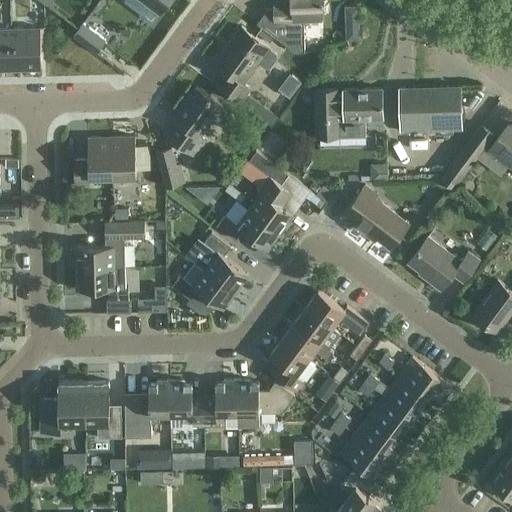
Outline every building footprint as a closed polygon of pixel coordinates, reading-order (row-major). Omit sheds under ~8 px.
[(144,0),(159,11),(166,0),(144,0)] [(294,51),(303,51),(302,17),(322,17),(321,0),(290,0),(291,1),(274,1),(274,8),(267,8),(256,22),(262,27),(274,36),(294,51)] [(356,5),(344,6),(346,37),(358,36),(356,5)] [(73,35),(95,52),(105,39),(83,22),(73,35)] [(242,82),(257,62),(262,66),(268,67),(275,57),(273,51),(268,47),(268,46),(267,45),(255,36),(240,25),(214,61),(225,69),(215,82),(240,100),(249,87),(242,82)] [(40,26),(11,27),(12,69),(41,68),(40,26)] [(11,27),(0,27),(0,68),(12,69),(11,27)] [(262,27),(255,36),(267,45),(274,36),(262,27)] [(180,113),(166,132),(195,153),(206,139),(199,134),(212,117),(225,127),(233,116),(220,106),(222,103),(196,84),(177,110),(180,113)] [(460,84),(399,86),(400,130),(462,129),(460,84)] [(337,88),(315,89),(317,136),(338,135),(365,134),(365,117),(382,117),(381,87),(361,87),(361,90),(357,90),(357,87),(343,88),(343,94),(337,94),(337,88)] [(309,117),(304,113),(313,104),(295,89),(269,118),(292,138),(309,117)] [(488,148),(509,163),(510,161),(511,162),(511,124),(508,121),(488,148)] [(481,123),(440,178),(453,187),(493,133),(481,123)] [(135,134),(111,135),(112,175),(136,174),(135,134)] [(112,175),(111,135),(87,135),(88,157),(74,158),(75,183),(89,183),(89,175),(112,175)] [(173,144),(156,149),(166,185),(185,180),(180,162),(178,162),(173,144)] [(256,149),(248,159),(270,176),(281,184),(281,183),(286,187),(302,200),(310,190),(288,173),(256,149)] [(387,164),(371,164),(372,179),(388,179),(387,164)] [(286,187),(281,183),(281,184),(270,176),(259,189),(261,190),(248,207),(280,230),(293,213),(276,200),(286,187)] [(321,183),(315,191),(326,200),(332,192),(321,183)] [(366,233),(369,230),(390,245),(408,221),(374,195),(376,192),(365,183),(341,214),(366,233)] [(234,212),(246,198),(235,188),(223,203),(234,212)] [(319,196),(314,203),(321,207),(326,201),(319,196)] [(20,201),(0,201),(0,216),(20,216),(20,201)] [(127,207),(115,207),(115,218),(128,218),(127,207)] [(280,230),(248,207),(236,223),(224,213),(216,224),(235,238),(242,229),(267,247),(280,230)] [(75,245),(76,266),(125,265),(124,236),(145,235),(144,219),(105,220),(105,244),(75,245)] [(216,250),(204,267),(235,290),(248,273),(223,254),(231,245),(211,230),(203,241),(216,250)] [(427,235),(408,261),(427,275),(425,277),(440,288),(452,272),(463,280),(478,259),(467,250),(460,260),(427,235)] [(235,290),(204,267),(197,262),(185,278),(179,274),(171,284),(191,298),(198,289),(222,307),(235,290)] [(125,286),(125,265),(76,266),(76,288),(108,287),(108,299),(128,298),(128,286),(125,286)] [(511,289),(497,279),(472,312),(496,330),(511,308),(511,289)] [(156,298),(138,298),(139,311),(166,310),(166,285),(156,285),(156,298)] [(368,321),(346,304),(344,307),(318,288),(306,305),(332,325),(338,317),(360,333),(368,321)] [(106,299),(107,311),(130,311),(130,298),(128,298),(108,299),(106,299)] [(332,326),(332,325),(306,305),(294,321),(328,347),(340,332),(332,326)] [(207,315),(188,316),(188,327),(207,326),(207,315)] [(328,347),(294,321),(282,337),(308,357),(315,349),(327,358),(333,350),(328,347)] [(364,348),(371,338),(364,333),(357,343),(364,348)] [(303,364),(308,357),(282,337),(269,354),(277,360),(270,369),(295,388),(310,369),(303,364)] [(357,358),(364,348),(357,343),(349,353),(357,358)] [(394,359),(385,352),(379,361),(388,367),(394,359)] [(412,355),(397,375),(427,397),(442,377),(412,355)] [(340,380),(347,370),(340,365),(333,375),(340,380)] [(380,378),(371,372),(365,380),(374,386),(380,378)] [(329,373),(322,382),(332,390),(339,381),(329,373)] [(427,397),(397,375),(383,394),(413,416),(427,397)] [(237,412),(237,378),(224,378),(224,380),(215,380),(215,396),(204,397),(204,425),(226,424),(226,426),(237,426),(237,412)] [(250,378),(237,378),(237,412),(237,426),(257,426),(257,412),(282,411),(295,393),(278,381),(275,378),(275,379),(269,388),(259,388),(258,380),(250,380),(250,378)] [(109,410),(109,379),(85,380),(85,422),(97,421),(97,436),(121,435),(121,409),(109,410)] [(170,412),(170,379),(157,379),(157,381),(148,381),(149,397),(124,397),(125,436),(151,435),(151,421),(159,421),(159,413),(170,412)] [(204,425),(204,397),(192,397),(192,381),(183,381),(183,379),(170,379),(170,412),(171,425),(179,425),(182,421),(192,421),(192,425),(204,425)] [(40,430),(61,429),(61,422),(85,422),(85,380),(58,380),(59,396),(40,397),(40,430)] [(368,394),(374,386),(365,380),(359,388),(368,394)] [(413,416),(383,394),(369,413),(399,435),(413,416)] [(335,400),(327,411),(333,416),(341,404),(335,400)] [(342,410),(336,418),(345,425),(351,417),(342,410)] [(399,435),(369,413),(355,432),(385,454),(399,435)] [(339,433),(345,425),(336,418),(330,426),(339,433)] [(385,454),(355,432),(340,452),(370,474),(385,454)] [(312,439),(293,439),(294,462),(312,461),(312,439)] [(511,446),(500,462),(511,471),(511,446)] [(171,450),(148,450),(148,467),(171,466),(171,450)] [(186,450),(172,450),(172,465),(186,465),(186,450)] [(282,452),(242,453),(242,462),(282,462),(282,452)] [(219,454),(205,455),(205,465),(219,465),(219,454)] [(124,456),(110,456),(110,466),(124,466),(124,456)] [(511,471),(500,462),(488,479),(511,496),(511,471)] [(272,465),(259,465),(259,478),(272,478),(272,465)] [(122,468),(112,468),(112,483),(122,483),(122,468)] [(350,493),(343,502),(356,511),(377,511),(378,511),(376,510),(381,503),(368,494),(375,485),(376,485),(376,484),(373,482),(353,468),(340,485),(350,493)] [(356,511),(343,502),(336,511),(330,508),(327,511),(356,511)]
